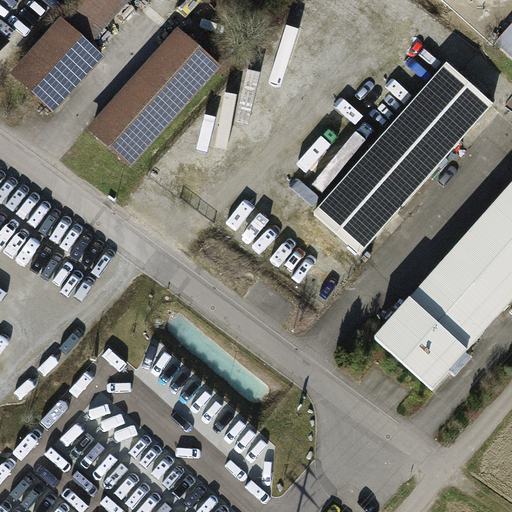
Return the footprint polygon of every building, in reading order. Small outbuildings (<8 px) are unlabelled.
[(57,19),(9,73),(53,112),(101,58),(92,50),(133,4),(129,0),(82,0),(62,24),(57,19)] [(511,28),(496,48),(511,60),(511,28)] [(214,71),(171,33),(82,133),(124,171),(214,71)] [(489,107),(440,64),(305,216),(354,259),(489,107)] [(511,294),(511,172),(361,341),(422,395),(511,294)]
